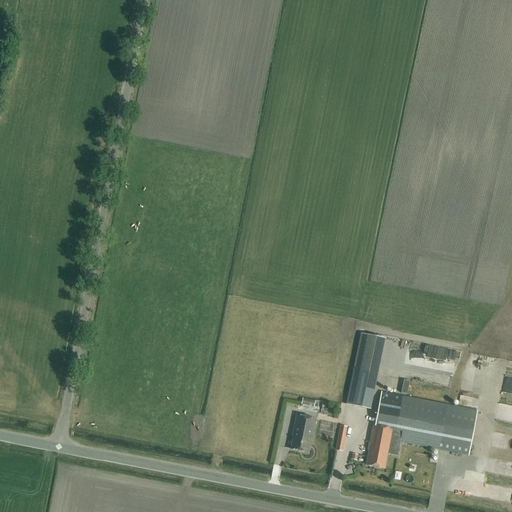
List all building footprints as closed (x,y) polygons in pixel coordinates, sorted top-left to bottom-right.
[(370,409),(383,338),(360,334),(346,404),(370,409)] [(368,451),(369,451),(366,465),(384,468),(387,454),(397,456),(399,442),(468,455),(477,411),(381,393),(375,425),(373,425),(368,451)] [(311,438),(315,420),(296,416),(292,434),(293,434),(290,449),(307,452),(310,438),(311,438)] [(342,448),(347,427),(340,426),(336,447),(342,448)] [(493,499),(494,489),(487,488),(486,498),(493,499)]
